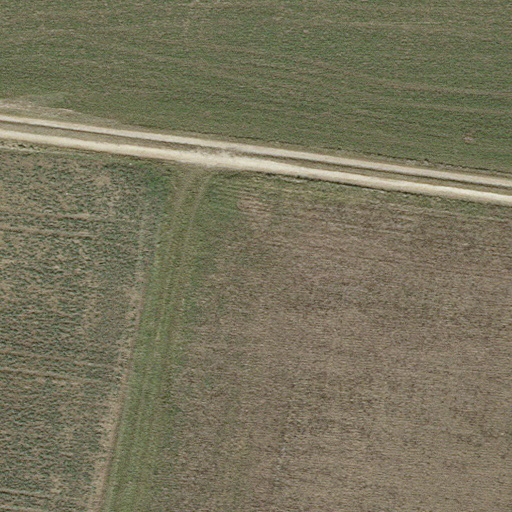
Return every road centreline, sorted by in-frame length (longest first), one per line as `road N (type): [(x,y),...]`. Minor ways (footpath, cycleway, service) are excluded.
road 1 (track): [(0,123),(511,192)]
road 2 (track): [(205,149),(128,511)]
